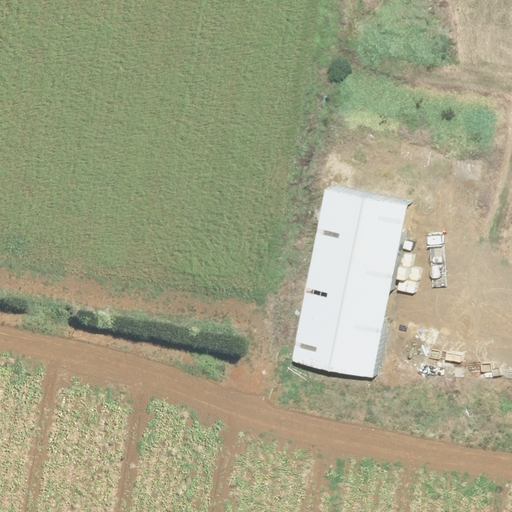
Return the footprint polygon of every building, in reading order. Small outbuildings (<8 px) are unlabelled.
[(511,282),(511,126),(500,199),(505,200),(501,222),(499,222),(490,279),(511,282)] [(415,204),(413,217),(427,219),(429,205),(415,204)] [(382,247),(387,224),(302,207),(263,381),(352,398),(382,247)] [(286,243),(290,225),(280,223),(277,242),(286,243)] [(268,268),(278,271),(280,264),(270,261),(268,268)]
